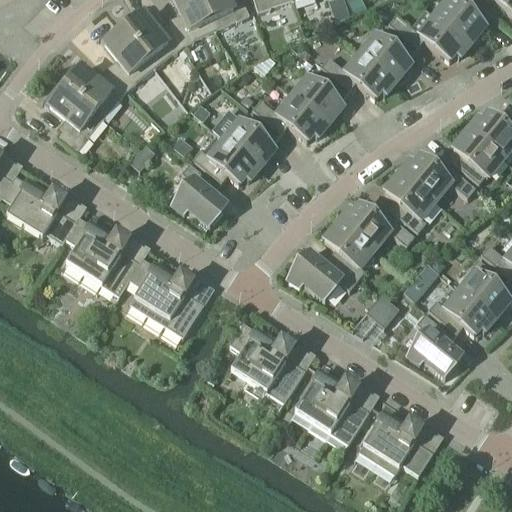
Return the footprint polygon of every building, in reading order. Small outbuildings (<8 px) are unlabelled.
[(170,0),(180,20),(167,27),(183,52),(194,47),(194,46),(214,37),(215,38),(215,37),(197,0),(170,0)] [(197,0),(215,37),(216,37),(216,36),(236,26),(237,27),(249,21),(238,0),(197,0)] [(293,7),(290,0),(251,0),(257,18),(271,14),(270,13),(292,6),(292,7),(293,7)] [(352,21),(343,0),(336,3),(345,24),(352,21)] [(366,13),(359,0),(346,0),(345,0),(350,10),(354,19),(366,13)] [(451,3),(435,22),(469,51),(485,31),(481,28),(488,20),(463,0),(456,0),(452,4),(451,3)] [(511,0),(496,0),(493,4),(511,20),(511,0)] [(138,12),(118,28),(155,75),(155,74),(172,59),(173,60),(183,52),(167,27),(155,36),(138,14),(139,13),(138,12)] [(380,15),(374,22),(383,29),(388,22),(380,15)] [(469,51),(435,22),(420,40),(396,20),(388,30),(417,54),(423,46),(448,67),(454,60),(458,63),(469,51)] [(116,66),(105,75),(126,97),(136,89),(135,89),(153,74),(154,76),(155,75),(118,28),(98,44),(99,45),(116,66)] [(377,41),(360,60),(394,88),(411,69),(407,66),(414,58),(385,34),(378,42),(377,41)] [(302,49),(300,52),(300,56),(303,59),(308,58),(310,55),(310,51),(306,48),(302,49)] [(394,88),(360,60),(346,78),(328,63),(320,73),(348,97),(355,89),(374,105),(380,97),(384,100),(394,88)] [(74,68),(57,88),(102,125),(103,126),(118,107),(126,97),(105,75),(95,87),(74,70),(75,69),(74,68)] [(308,84),(292,103),(326,131),(342,112),(339,109),(346,101),(317,77),(310,85),(308,84)] [(102,125),(57,88),(41,108),(42,109),(43,108),(68,128),(56,143),(76,159),(88,144),(88,143),(102,125)] [(246,100),(241,107),(249,113),(254,107),(246,100)] [(326,131),(292,103),(278,121),(260,106),(252,116),(280,140),(287,132),(306,147),(312,140),(316,143),(326,131)] [(201,110),(194,120),(203,127),(211,117),(201,110)] [(241,127),(225,146),(258,174),(274,155),(271,152),(278,144),(249,120),(242,128),(241,127)] [(479,124),(469,136),(503,164),(511,153),(511,130),(508,136),(489,120),(483,127),(479,124)] [(503,164),(469,136),(452,156),(456,159),(449,167),(478,191),(485,183),(487,184),(503,164)] [(185,162),(193,153),(180,142),(172,152),(185,162)] [(258,174),(225,146),(210,164),(200,156),(192,166),(221,190),(227,182),(238,190),(244,183),(248,186),(258,174)] [(130,170),(139,177),(155,159),(146,151),(130,170)] [(411,167),(401,179),(434,207),(449,190),(467,204),(475,194),(446,170),(439,178),(421,163),(415,170),(411,167)] [(0,206),(1,204),(11,188),(10,188),(0,181),(0,167),(1,167),(0,166),(0,206)] [(173,212),(184,219),(187,216),(209,234),(226,214),(211,201),(218,193),(189,169),(180,180),(190,187),(175,206),(177,207),(173,212)] [(434,207),(401,179),(384,199),(395,208),(389,216),(418,240),(426,230),(420,225),(434,207)] [(62,251),(65,245),(75,229),(74,229),(58,218),(65,208),(52,199),(49,204),(14,182),(10,188),(11,188),(1,204),(12,211),(6,221),(42,244),(44,240),(62,251)] [(350,216),(340,228),(374,256),(388,239),(406,253),(414,243),(385,219),(379,227),(360,212),(354,219),(350,216)] [(119,303),(129,287),(129,286),(139,271),(138,270),(122,260),(129,249),(115,240),(112,245),(78,223),(74,229),(75,229),(65,245),(76,252),(65,269),(119,303)] [(334,256),(328,264),(357,288),(365,278),(359,274),(374,256),(340,228),(323,248),(334,256)] [(511,258),(506,266),(488,251),(480,261),(509,285),(511,281),(511,258)] [(357,288),(328,264),(322,271),(307,259),(290,280),(292,281),(288,286),(299,293),(302,290),(324,308),(339,289),(349,297),(357,288)] [(129,286),(129,287),(140,294),(129,311),(182,344),(203,312),(186,301),(192,290),(179,282),(176,286),(142,264),(138,270),(139,271),(129,286)] [(437,264),(431,272),(439,279),(443,274),(442,268),(437,264)] [(474,279),(460,297),(494,325),(510,305),(499,297),(506,289),(477,265),(469,275),(474,279)] [(407,290),(400,299),(412,308),(420,299),(407,290)] [(494,325),(460,297),(445,315),(435,307),(427,317),(456,341),(463,333),(473,341),(479,334),(483,337),(494,325)] [(365,319),(374,326),(390,308),(380,300),(365,319)] [(390,308),(374,326),(384,334),(399,315),(390,308)] [(412,358),(408,363),(419,370),(423,366),(444,385),(461,364),(447,352),(453,344),(424,320),(416,330),(426,338),(410,357),(412,358)] [(229,351),(241,359),(230,376),(284,410),(308,372),(307,371),(303,377),(287,366),(294,356),(281,347),(278,352),(243,330),(229,351)] [(351,408),(358,397),(344,388),(341,393),(319,379),(294,417),(348,451),(372,413),(371,412),(367,418),(351,408)] [(358,458),(394,481),(401,470),(418,481),(432,460),(415,449),(421,438),(408,430),(405,434),(383,420),(358,458)]
